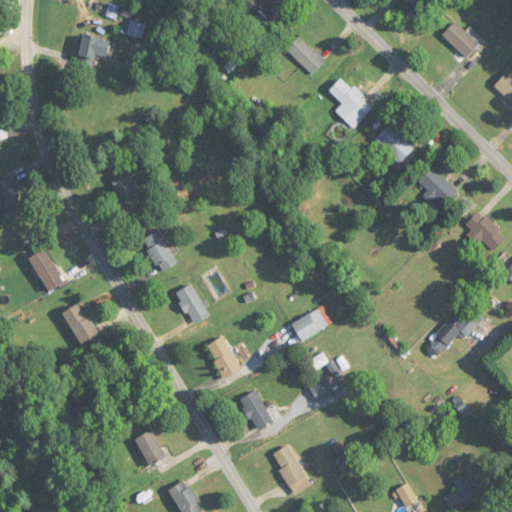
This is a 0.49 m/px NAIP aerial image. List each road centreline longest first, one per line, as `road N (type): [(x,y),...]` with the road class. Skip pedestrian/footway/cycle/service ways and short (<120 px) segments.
road 1 (residential): [(255,511),(46,157),(29,78),(32,0)]
road 2 (residential): [(511,173),(333,0)]
